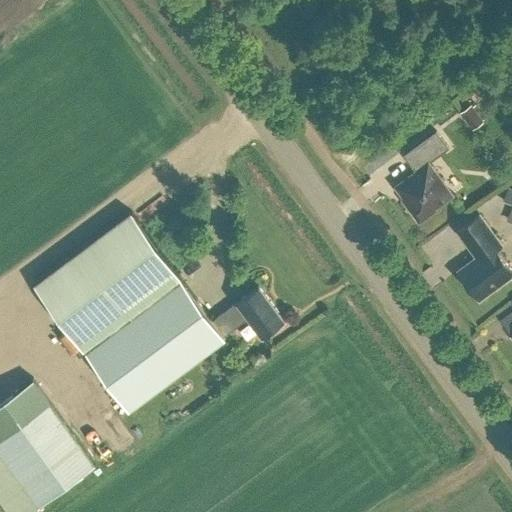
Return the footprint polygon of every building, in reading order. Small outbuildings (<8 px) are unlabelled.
[(480,115),(473,105),(471,103),(460,111),(469,123),(480,115)] [(407,204),(419,221),(436,209),(435,207),(453,194),(429,161),(450,146),(437,129),(404,154),(416,170),(396,185),(409,202),(407,204)] [(497,182),(503,183),(507,180),(507,174),(504,170),(499,169),(494,173),(494,178),(497,182)] [(511,203),(511,186),(508,185),(503,200),(511,203)] [(86,351),(183,279),(132,211),(35,283),(86,351)] [(458,269),(480,298),(511,274),(511,268),(497,248),(503,244),(480,213),(457,230),(476,256),(458,269)] [(129,409),(226,337),(225,335),(250,316),(264,334),(285,318),(259,285),(213,319),(183,279),(86,351),(129,409)] [(28,511),(97,462),(34,377),(0,401),(0,496),(11,511),(28,511)]
